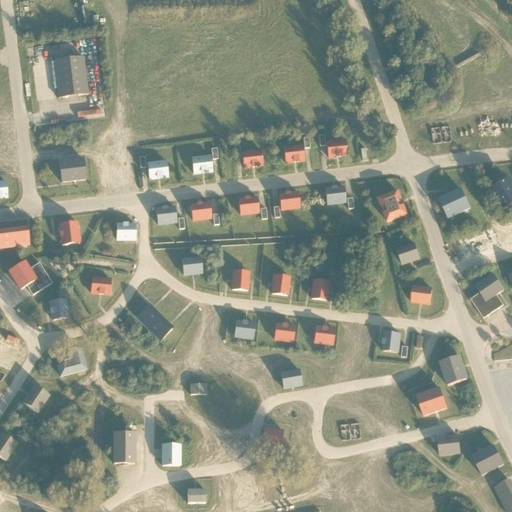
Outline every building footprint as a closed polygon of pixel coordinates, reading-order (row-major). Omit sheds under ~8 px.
[(88,95),(84,57),(53,61),(58,99),(88,95)] [(347,158),(345,140),(326,142),(328,160),(347,158)] [(304,163),(302,145),(283,147),(285,165),(304,163)] [(262,168),(260,150),(241,152),(243,170),(262,168)] [(212,174),(210,156),(191,158),(193,176),(212,174)] [(86,181),(83,159),(58,162),(61,185),(86,181)] [(168,179),(166,161),(146,163),(148,181),(168,179)] [(511,205),(511,183),(509,179),(489,190),(502,212),(511,205)] [(346,204),(344,187),(325,189),(327,206),(346,204)] [(470,210),(461,190),(438,200),(447,221),(470,210)] [(409,216),(399,191),(377,200),(387,225),(409,216)] [(300,210),(297,192),(278,194),(280,212),(300,210)] [(259,214),(257,197),(237,199),(240,217),(259,214)] [(211,220),(209,203),(190,205),(192,222),(211,220)] [(176,225),(174,207),(155,209),(157,227),(176,225)] [(80,244),(78,223),(58,225),(61,247),(80,244)] [(136,224),(116,224),(116,242),(135,242),(136,224)] [(0,249),(29,246),(27,228),(0,231),(0,249)] [(494,231),(459,243),(467,266),(479,262),(476,254),(474,246),(486,242),(492,257),(502,254),(494,231)] [(420,260),(414,243),(396,250),(402,266),(420,260)] [(202,275),(200,257),(181,260),(183,277),(202,275)] [(29,270),(25,262),(7,273),(19,292),(26,287),(32,297),(52,285),(39,264),(29,270)] [(250,273),(232,272),(230,291),(248,292),(250,273)] [(504,291),(493,275),(475,288),(479,294),(470,300),(484,319),(504,306),(497,296),(504,291)] [(290,278),(273,276),(270,295),(288,297),(290,278)] [(111,279),(91,277),(90,295),(109,297),(111,279)] [(330,283),(312,280),(310,300),(327,302),(330,283)] [(432,288),(413,286),(411,304),(430,306),(432,288)] [(69,319),(66,300),(48,302),(51,322),(69,319)] [(173,329),(149,305),(136,319),(160,342),(173,329)] [(255,323),(235,321),(233,339),(253,341),(255,323)] [(295,326),(275,324),(273,341),(293,344),(295,326)] [(335,329),(315,327),(313,344),(333,347),(335,329)] [(401,335),(383,333),(381,352),(399,354),(401,335)] [(17,347),(20,342),(8,336),(5,340),(17,347)] [(75,352),(73,344),(65,347),(69,361),(63,363),(64,365),(56,367),(59,379),(87,372),(81,350),(75,352)] [(469,380),(461,356),(439,364),(447,387),(469,380)] [(302,387),(299,370),(280,373),(283,390),(302,387)] [(190,395),(206,395),(206,385),(190,385),(190,395)] [(50,396),(33,386),(22,404),(38,414),(50,396)] [(447,410),(440,389),(416,397),(424,418),(447,410)] [(283,431),(264,427),(261,445),(280,448),(283,431)] [(17,444),(2,434),(0,435),(0,458),(5,462),(17,444)] [(135,465),(135,434),(112,434),(112,466),(135,465)] [(461,455),(459,436),(437,438),(439,457),(461,455)] [(181,446),(161,445),(161,467),(180,467),(181,446)] [(504,466),(494,446),(471,457),(482,478),(504,466)] [(511,511),(511,483),(511,480),(494,489),(505,511),(511,511)] [(187,504),(205,504),(205,491),(187,491),(187,504)]
